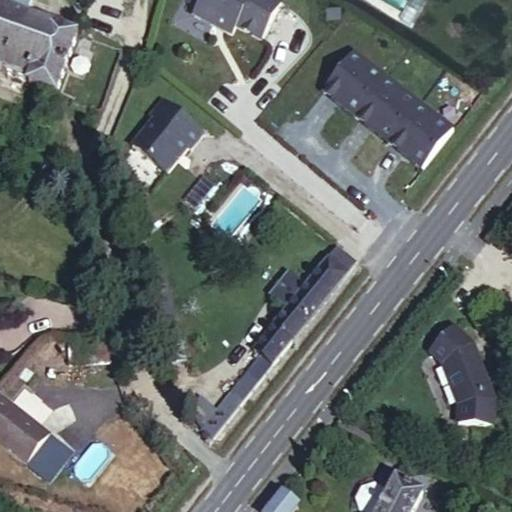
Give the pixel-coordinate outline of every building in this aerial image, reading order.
[(28,86),(57,98),(79,37),(31,19),(37,0),(0,0),(0,72),(30,84),(28,86)] [(265,36),(282,0),(203,0),(196,15),(234,33),(239,23),(265,36)] [(358,59),(328,97),(428,174),(458,135),(358,59)] [(202,137),(161,104),(148,120),(152,123),(131,149),(166,178),(187,151),(189,152),(202,137)] [(339,249),(322,270),(342,286),(348,277),(359,264),(339,249)] [(276,326),(296,342),(342,286),(322,270),(307,288),(290,273),(271,297),(289,311),(276,326)] [(164,318),(155,330),(170,373),(190,366),(174,323),(164,318)] [(296,342),(276,326),(257,350),(276,366),(296,342)] [(472,356),(466,342),(454,331),(431,357),(443,368),(461,410),(460,426),(495,428),(495,412),(489,398),(493,396),(476,354),(472,356)] [(476,354),(466,342),(472,356),(476,354)] [(205,433),(216,442),(247,403),(236,394),(205,433)] [(0,396),(0,446),(26,468),(51,438),(0,396)] [(414,511),(423,496),(420,494),(432,471),(410,459),(391,494),(376,487),(364,491),(358,503),(361,511),(414,511)] [(297,511),(299,509),(284,497),(272,511),(297,511)]
